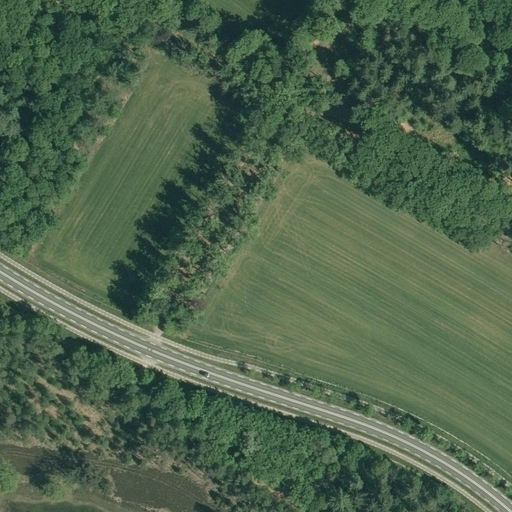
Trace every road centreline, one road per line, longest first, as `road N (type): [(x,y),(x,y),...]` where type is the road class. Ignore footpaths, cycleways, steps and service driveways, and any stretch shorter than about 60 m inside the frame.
road 1 (secondary): [(509,511),(438,459),(386,433),(152,351),(0,272)]
road 2 (track): [(279,91),(511,227)]
road 3 (track): [(146,365),(147,392),(296,511)]
road 4 (track): [(124,0),(279,91)]
